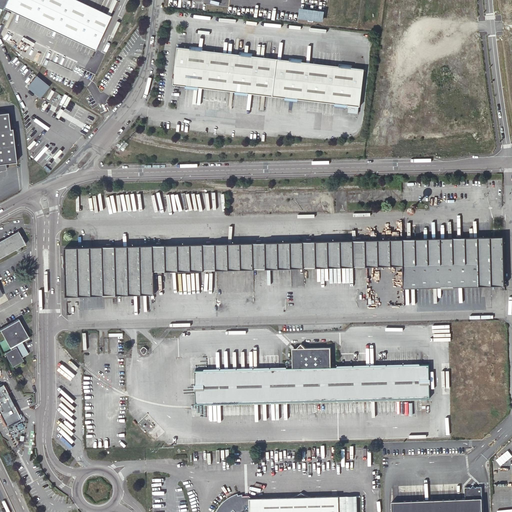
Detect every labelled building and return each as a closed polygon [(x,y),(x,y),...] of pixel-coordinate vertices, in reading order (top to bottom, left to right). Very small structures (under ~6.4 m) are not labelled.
[(5,9),(95,51),(112,17),(75,0),(0,0),(0,8),(4,11),(5,9)] [(178,48),(173,84),(186,86),(198,87),(235,92),(247,93),(284,97),(296,99),(333,103),(345,105),(358,106),(363,69),(350,68),(337,67),(300,62),(288,61),(251,56),(239,55),(202,51),(190,49),(178,48)] [(0,165),(6,165),(16,163),(12,129),(10,130),(8,113),(0,114),(0,165)] [(0,241),(0,259),(25,245),(18,232),(0,241)] [(65,268),(66,297),(78,297),(104,296),(154,295),(153,272),(403,267),(403,288),(480,286),(504,285),(503,238),(65,248),(65,256),(62,256),(62,260),(64,260),(64,264),(62,264),(62,268),(65,268)] [(11,349),(4,353),(10,364),(21,358),(27,354),(21,343),(28,338),(18,320),(0,330),(11,349)] [(195,371),(196,405),(431,398),(430,364),(331,367),(330,347),(305,348),(301,343),(292,351),(292,363),(290,363),(289,361),(286,360),(284,362),(284,364),(286,366),(288,366),(288,368),(195,371)] [(141,348),(140,351),(143,352),(144,352),(147,354),(148,352),(148,348),(143,345),(141,348)] [(21,358),(10,364),(12,367),(23,361),(21,358)] [(21,420),(4,385),(0,387),(0,414),(6,427),(21,420)] [(466,499),(392,501),(392,511),(482,511),(482,487),(476,487),(473,485),(471,488),(470,487),(465,487),(466,499)] [(242,498),(242,496),(242,493),(238,493),(237,492),(232,494),(228,496),(225,499),(222,501),(217,507),(213,511),(338,511),(338,496),(308,496),(300,493),(292,497),(250,498),(242,498)] [(338,496),(338,511),(356,511),(356,496),(338,496)]
